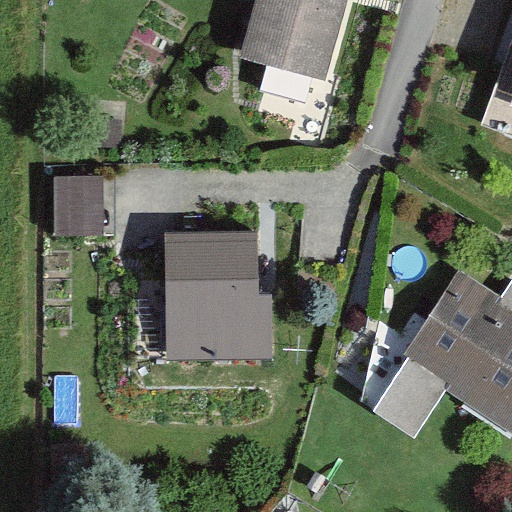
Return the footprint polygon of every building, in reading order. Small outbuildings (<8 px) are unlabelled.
[(260,0),(245,55),(324,76),(344,0),(260,0)] [(511,44),(497,85),(511,91),(511,44)] [(121,148),(121,121),(89,121),(88,147),(121,148)] [(103,203),(103,175),(54,176),(55,235),(103,235),(103,203)] [(257,240),(167,241),(168,359),(268,358),(268,299),(258,299),(257,240)] [(511,307),(460,274),(406,356),(511,426),(511,307)]
